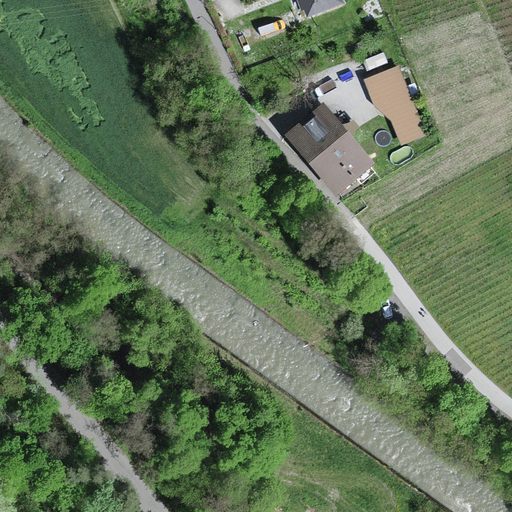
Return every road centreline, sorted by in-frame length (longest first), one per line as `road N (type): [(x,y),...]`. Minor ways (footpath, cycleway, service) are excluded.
road 1 (unclassified): [(193,0),(242,103),(346,219),(454,359),(511,410)]
road 2 (track): [(0,239),(159,367),(216,444),(261,471),(319,476),(360,511)]
road 3 (unclassified): [(0,314),(156,511)]
